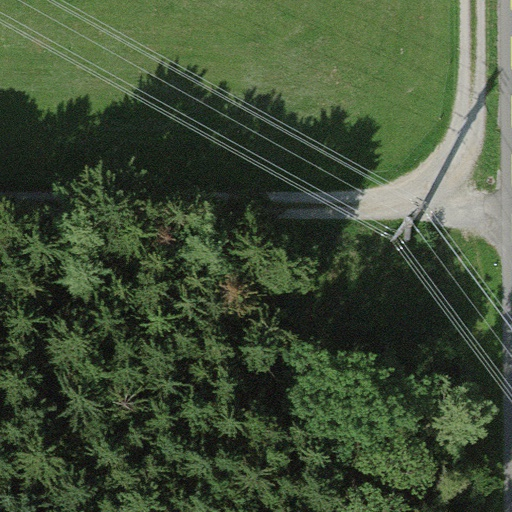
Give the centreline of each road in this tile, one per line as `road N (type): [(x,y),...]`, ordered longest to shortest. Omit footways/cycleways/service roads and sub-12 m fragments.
road 1 (track): [(0,184),(141,180),(511,212)]
road 2 (track): [(478,0),(479,114),(471,174),(453,210)]
